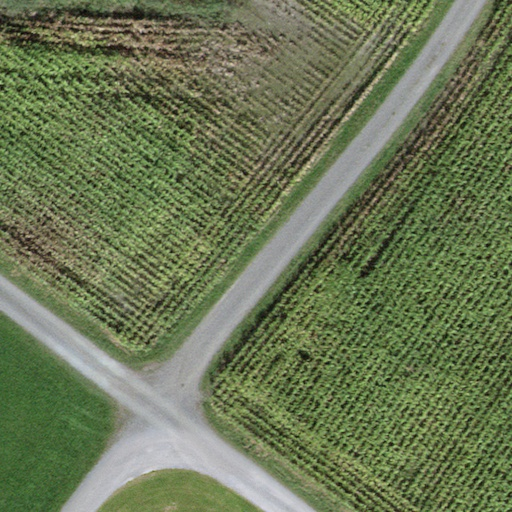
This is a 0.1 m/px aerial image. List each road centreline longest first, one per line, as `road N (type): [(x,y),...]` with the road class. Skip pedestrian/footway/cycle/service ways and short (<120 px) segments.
road 1 (track): [(479,0),(80,511)]
road 2 (track): [(157,404),(0,291)]
